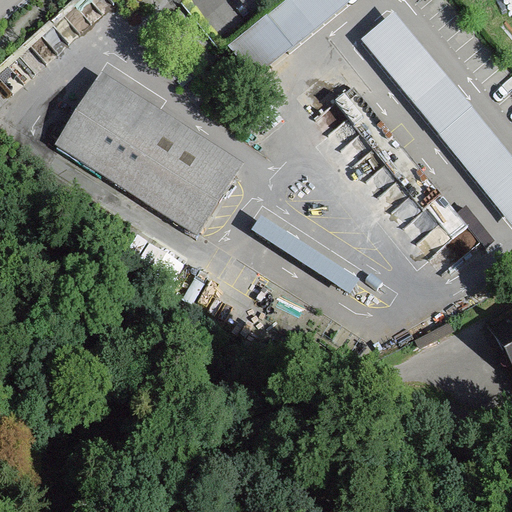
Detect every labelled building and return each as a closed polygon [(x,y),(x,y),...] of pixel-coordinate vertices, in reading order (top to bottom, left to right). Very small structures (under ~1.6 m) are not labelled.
[(360,0),(297,0),(233,52),(258,83),(360,0)] [(511,156),(402,18),(369,45),(511,224),(511,156)] [(106,79),(60,150),(201,241),(247,170),(106,79)] [(401,184),(415,172),(393,144),(379,156),(401,184)] [(261,225),(253,238),(351,296),(359,283),(261,225)] [(511,314),(488,327),(511,374),(511,314)]
